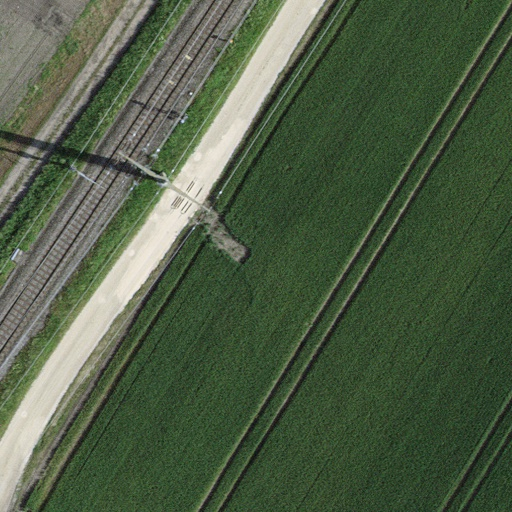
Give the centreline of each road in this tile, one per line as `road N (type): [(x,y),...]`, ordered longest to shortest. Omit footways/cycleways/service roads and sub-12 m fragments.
road 1 (track): [(309,0),(0,468)]
road 2 (track): [(0,226),(155,0)]
